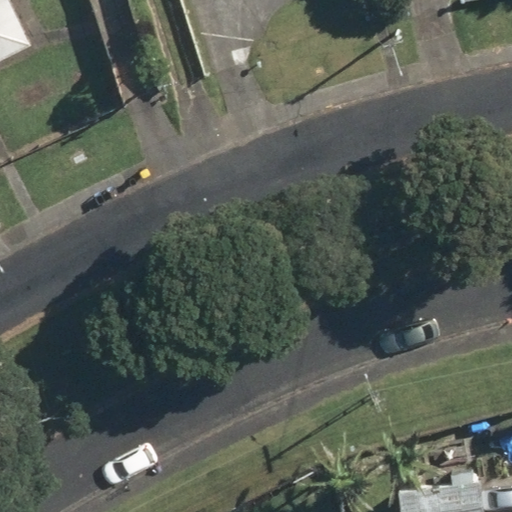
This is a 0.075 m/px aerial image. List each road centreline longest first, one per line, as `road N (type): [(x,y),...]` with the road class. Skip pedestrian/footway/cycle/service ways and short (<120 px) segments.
road 1 (residential): [(511,285),(423,307),(259,372),(0,511)]
road 2 (residential): [(0,295),(148,214),(384,123),(511,92)]
